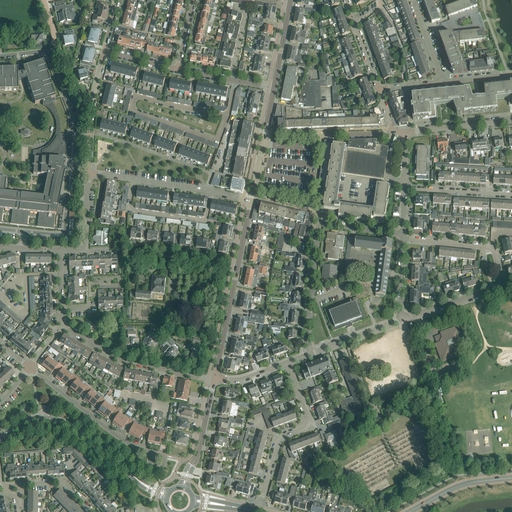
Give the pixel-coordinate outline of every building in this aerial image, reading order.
[(171,0),(169,0),(168,5),(172,6),(181,8),(183,3),(173,0),(171,0)] [(471,9),(467,0),(466,0),(462,2),(466,11),(471,9)] [(477,2),(476,0),(467,0),(471,9),(477,7),(475,2),(477,2)] [(129,2),(127,8),(137,10),(139,5),(144,6),(145,3),(139,1),(138,4),(129,2)] [(466,11),(462,2),(457,4),(460,13),(466,11)] [(104,5),(99,4),(96,3),(95,9),(96,9),(95,12),(107,15),(109,10),(108,10),(108,9),(103,8),(104,5)] [(425,6),(427,12),(436,9),(434,3),(425,6)] [(407,4),(399,7),(401,13),(409,9),(407,4)] [(460,13),(457,4),(451,6),(454,15),(460,13)] [(60,23),(64,22),(64,23),(65,24),(66,24),(66,23),(67,23),(67,22),(71,21),(70,19),(70,17),(73,16),(72,9),(73,9),(72,5),(66,6),(66,5),(54,7),(55,12),(57,12),(60,23)] [(172,6),(171,9),(170,12),(180,14),(181,8),(172,6)] [(454,15),(451,6),(445,8),(447,14),(448,17),(454,15)] [(266,14),(275,15),(276,9),(266,7),(265,10),(267,10),(266,14)] [(137,10),(127,8),(126,13),(136,16),(137,10)] [(212,16),(213,10),(210,9),(203,8),(202,14),(209,15),(212,16)] [(341,8),(333,11),(331,12),(333,18),(343,15),(341,8)] [(409,9),(401,13),(402,18),(411,15),(409,9)] [(427,12),(429,18),(438,15),(436,9),(427,12)] [(303,15),(304,12),(296,10),(295,17),(303,18),(309,19),(306,19),(307,15),(303,15)] [(228,15),(227,21),(232,22),(233,17),(237,18),(236,21),(241,22),(243,15),(238,14),(238,13),(232,12),(231,12),(229,11),(228,15)] [(92,20),(94,21),(101,23),(101,20),(105,21),(105,20),(106,20),(107,15),(95,12),(95,15),(93,15),(92,20)] [(170,12),(169,18),(179,20),(180,14),(170,12)] [(136,16),(126,13),(124,19),(134,22),(136,16)] [(210,22),(212,16),(209,15),(202,14),(201,19),(207,21),(210,22)] [(263,20),(274,22),(275,15),(266,14),(266,18),(264,17),(263,20)] [(333,18),(332,19),(334,25),(335,24),(345,21),(343,15),(333,18)] [(411,15),(402,18),(404,23),(413,20),(411,15)] [(438,15),(429,18),(432,23),(440,20),(438,15)] [(169,18),(167,24),(177,26),(179,20),(169,18)] [(132,28),(134,22),(124,19),(122,25),(132,28)] [(208,27),(211,28),(211,25),(209,25),(210,22),(207,21),(201,19),(199,25),(208,27)] [(413,20),(404,23),(406,28),(415,25),(413,20)] [(232,22),(227,21),(225,30),(238,33),(240,26),(235,24),(234,27),(231,27),(232,22)] [(334,29),(335,31),(348,27),(345,21),(335,24),(337,28),(334,29)] [(373,25),(372,22),(364,25),(366,31),(376,27),(375,25),(373,25)] [(164,23),(163,29),(165,29),(176,32),(177,26),(167,24),(164,23)] [(385,24),(383,25),(385,31),(393,28),(389,23),(385,24)] [(415,25),(406,28),(408,33),(416,30),(415,25)] [(273,34),(273,32),(272,31),(273,28),(263,26),(263,29),(265,30),(264,33),(261,32),(260,36),(268,37),(268,34),(271,35),(272,34),(273,34)] [(90,36),(101,39),(99,39),(101,33),(102,33),(98,32),(98,29),(90,27),(89,30),(91,31),(90,36)] [(348,27),(335,31),(336,34),(341,33),(342,36),(350,33),(348,27)] [(376,27),(366,31),(368,37),(376,34),(378,34),(379,33),(377,27),(376,27)] [(174,38),(176,32),(165,29),(163,35),(174,38)] [(293,29),(291,36),(299,37),(301,38),(305,38),(306,32),(304,31),(301,31),(301,30),(298,30),(293,29)] [(72,45),(74,44),(73,44),(71,37),(74,37),(73,30),(72,30),(72,31),(64,32),(65,38),(61,39),(61,40),(62,39),(63,46),(63,47),(66,46),(73,48),(72,45)] [(225,30),(223,39),(227,40),(229,35),(232,36),(232,39),(237,40),(238,33),(225,30)] [(416,30),(408,33),(410,38),(418,35),(416,30)] [(198,31),(196,37),(206,39),(208,40),(210,40),(211,37),(209,37),(207,36),(207,33),(198,31)] [(483,31),(477,31),(478,41),(487,40),(485,35),(484,36),(483,31)] [(117,35),(115,40),(118,41),(118,43),(117,45),(121,46),(121,44),(124,45),(125,38),(126,35),(127,33),(124,32),(123,35),(122,38),(120,37),(120,36),(117,35)] [(453,74),(467,73),(464,63),(456,43),(460,43),(459,33),(439,35),(453,74)] [(38,34),(31,35),(31,38),(31,40),(36,40),(36,42),(39,42),(44,42),(43,34),(38,34)] [(376,34),(368,37),(371,43),(378,40),(380,40),(378,34),(376,34)] [(396,34),(389,37),(391,43),(392,43),(398,40),(396,34)] [(126,47),(129,48),(131,40),(132,37),(126,35),(125,38),(124,45),(126,46),(126,47)] [(418,35),(410,38),(412,43),(420,40),(418,35)] [(86,41),(85,44),(89,45),(94,47),(98,48),(98,45),(98,44),(99,39),(101,39),(90,36),(88,42),(86,41)] [(291,36),(290,42),(295,43),(298,44),(302,45),(302,44),(304,44),(305,38),(301,38),(299,37),(291,36)] [(131,40),(129,48),(132,49),(133,47),(135,48),(137,39),(137,38),(132,37),(131,40)] [(196,37),(195,43),(195,45),(201,46),(204,46),(206,39),(196,37)] [(166,38),(163,48),(160,47),(158,55),(161,56),(162,55),(164,55),(168,39),(166,38)] [(270,41),(265,40),(258,38),(257,41),(260,42),(260,45),(269,47),(270,41)] [(337,41),(338,46),(337,47),(338,49),(350,45),(348,38),(343,40),(342,39),(337,41)] [(137,39),(135,48),(141,49),(142,47),(145,47),(146,40),(146,39),(146,41),(137,39)] [(174,49),(169,47),(170,44),(173,44),(174,41),(168,39),(164,55),(167,56),(166,57),(170,58),(171,53),(173,53),(174,49)] [(223,39),(221,48),(234,51),(236,44),(231,42),(230,46),(226,45),(227,40),(223,39)] [(153,52),(155,43),(149,42),(150,40),(146,40),(145,47),(147,48),(147,51),(153,52)] [(378,40),(371,43),(373,49),(381,47),(378,40)] [(398,40),(392,43),(394,49),(400,46),(398,40)] [(411,46),(413,51),(421,48),(419,43),(411,46)] [(193,45),(192,48),(188,47),(186,57),(191,58),(190,61),(196,62),(197,56),(198,51),(199,47),(196,46),(193,45)] [(260,45),(259,48),(256,48),(255,51),(268,54),(269,47),(260,45)] [(353,51),(350,45),(338,49),(338,52),(344,50),(345,54),(353,51)] [(84,46),(82,55),(95,59),(94,58),(96,53),(92,51),(93,49),(84,46)] [(381,47),(373,49),(375,55),(388,51),(387,48),(382,50),(381,47)] [(221,48),(219,56),(223,57),(224,53),(228,54),(227,57),(232,58),(234,51),(221,48)] [(302,55),(299,54),(300,50),(297,50),(289,48),(288,55),(302,57),(306,58),(306,56),(302,55)] [(421,48),(413,51),(414,56),(423,53),(421,48)] [(208,64),(210,65),(210,66),(214,67),(215,61),(217,62),(218,56),(219,51),(216,50),(215,59),(209,58),(208,64)] [(342,59),(337,60),(338,63),(342,62),(355,57),(353,51),(345,54),(341,55),(342,59)] [(388,54),(389,54),(388,51),(375,55),(377,62),(389,57),(388,54)] [(256,58),(257,54),(250,53),(249,57),(253,58),(252,64),(255,65),(264,67),(265,60),(256,58)] [(423,53),(414,56),(416,61),(425,58),(423,53)] [(80,61),(79,64),(80,64),(88,66),(92,67),(93,65),(93,64),(94,59),(95,59),(82,55),(80,61)] [(286,61),(294,63),(298,63),(298,59),(301,60),(302,57),(288,55),(286,61)] [(223,57),(219,56),(216,66),(220,66),(220,67),(231,69),(232,63),(222,62),(223,57)] [(355,57),(342,62),(344,68),(357,63),(355,57)] [(389,57),(377,62),(380,68),(392,63),(391,60),(390,57),(389,57)] [(425,58),(416,61),(418,66),(427,63),(425,58)] [(494,60),(487,61),(488,70),(494,70),(493,64),(495,64),(494,60)] [(41,102),(54,98),(55,97),(54,93),(52,94),(51,91),(53,91),(53,90),(52,90),(53,90),(51,91),(50,88),(52,87),(49,80),(48,80),(47,77),(48,77),(49,77),(48,76),(48,77),(47,77),(46,74),(47,74),(45,66),(43,66),(42,61),(43,61),(43,62),(44,62),(43,61),(34,64),(31,65),(32,65),(33,66),(27,68),(27,66),(23,67),(24,72),(27,79),(27,80),(35,104),(41,102)] [(476,72),(475,62),(464,63),(467,73),(476,72)] [(359,69),(357,63),(344,68),(346,74),(359,69)] [(395,69),(393,69),(391,66),(393,65),(392,63),(380,68),(382,74),(395,69)] [(427,63),(418,66),(420,72),(428,69),(427,63)] [(255,65),(254,69),(250,68),(249,72),(253,73),(253,72),(262,74),(264,67),(255,65)] [(78,72),(80,81),(88,83),(87,77),(88,77),(90,72),(92,73),(92,72),(88,71),(88,68),(80,66),(79,69),(78,72)] [(0,90),(18,90),(18,83),(18,81),(18,74),(17,68),(13,68),(13,70),(8,70),(8,68),(7,68),(8,70),(2,70),(2,68),(0,68),(0,90)] [(138,70),(133,68),(130,77),(137,79),(137,77),(139,78),(139,75),(136,74),(138,70)] [(354,78),(362,75),(359,69),(346,74),(347,77),(349,76),(351,80),(354,78)] [(395,69),(382,74),(384,80),(389,78),(389,80),(392,78),(390,73),(392,73),(393,73),(396,72),(395,69)] [(428,69),(420,72),(423,79),(427,79),(426,75),(430,74),(428,69)] [(21,73),(18,74),(18,81),(27,79),(24,72),(21,73)] [(287,72),(285,79),(295,80),(297,81),(298,77),(296,77),(296,74),(287,72)] [(143,82),(148,83),(150,74),(145,73),(144,77),(141,76),(140,81),(143,81),(143,82)] [(433,108),(433,106),(453,104),(457,115),(464,114),(464,118),(510,113),(510,106),(511,106),(511,78),(478,83),(479,88),(480,95),(475,95),(474,83),(447,86),(449,91),(436,93),(436,91),(410,94),(411,102),(409,102),(408,94),(405,94),(407,105),(411,104),(413,120),(436,117),(435,108),(433,108)] [(285,79),(284,86),(294,88),(296,88),(297,81),(295,80),(285,79)] [(359,81),(361,87),(369,85),(366,79),(359,81)] [(310,84),(305,83),(303,83),(299,104),(305,105),(309,88),(310,84)] [(361,87),(359,88),(355,90),(356,93),(357,96),(363,94),(371,91),(369,85),(361,87)] [(284,86),(283,93),(292,95),(294,88),(284,86)] [(305,105),(305,108),(315,107),(315,105),(315,102),(315,98),(315,95),(314,91),(314,87),(309,88),(305,105)] [(125,88),(124,95),(127,96),(131,97),(132,92),(128,91),(128,89),(125,88)] [(249,90),(247,99),(260,101),(261,96),(256,95),(256,92),(249,90)] [(371,91),(363,94),(364,97),(355,101),(355,103),(362,101),(373,97),(371,91)] [(396,98),(394,92),(387,94),(389,101),(396,98)] [(292,95),(283,93),(281,100),(291,101),(292,95)] [(183,100),(182,105),(190,106),(192,100),(191,100),(192,97),(189,97),(188,100),(188,101),(183,100)] [(372,107),(372,105),(375,103),(373,97),(362,101),(363,104),(367,103),(368,106),(369,108),(372,107)] [(41,150),(37,151),(37,158),(62,159),(63,155),(66,156),(67,134),(60,134),(60,129),(60,127),(60,123),(59,119),(57,114),(55,108),(52,104),(51,102),(55,101),(54,98),(41,102),(42,105),(46,107),(48,109),(51,111),(53,114),(55,118),(56,122),(57,126),(56,130),(56,133),(55,136),(54,138),(52,141),(50,144),(47,146),(44,148),(41,150)] [(392,107),(401,104),(398,104),(396,98),(389,101),(392,107)] [(392,107),(394,114),(403,111),(410,110),(409,106),(406,106),(407,110),(403,110),(401,104),(392,107)] [(286,107),(282,107),(277,106),(275,114),(273,128),(274,130),(278,130),(286,130),(286,126),(287,126),(287,123),(285,123),(285,121),(286,121),(286,107)] [(286,130),(303,129),(303,125),(302,125),(302,123),(304,123),(304,120),(303,120),(303,111),(286,107),(286,121),(285,121),(285,123),(287,123),(287,126),(286,126),(286,130)] [(370,118),(369,118),(369,120),(371,120),(371,122),(370,122),(370,127),(379,126),(379,123),(380,123),(380,120),(384,119),(380,107),(370,111),(370,118)] [(245,109),(244,114),(247,114),(247,117),(248,118),(253,119),(254,116),(256,116),(258,111),(245,109)] [(397,120),(399,126),(408,125),(408,123),(411,122),(410,110),(403,111),(394,114),(397,120)] [(303,129),(312,129),(311,114),(309,114),(310,112),(303,111),(303,120),(304,120),(304,123),(302,123),(302,125),(303,125),(303,129)] [(371,120),(369,120),(369,118),(370,118),(370,111),(368,111),(353,112),(353,118),(353,121),(354,121),(354,123),(354,127),(370,127),(370,122),(371,122),(371,120)] [(345,112),(339,113),(339,119),(336,119),(336,121),(338,121),(338,124),(337,124),(337,128),(345,128),(345,112)] [(353,118),(353,112),(345,112),(345,128),(354,127),(354,123),(354,121),(353,121),(353,118)] [(311,114),(312,129),(320,129),(320,124),(319,124),(319,122),(321,122),(321,120),(320,120),(319,113),(311,114)] [(320,129),(329,128),(328,113),(319,113),(320,120),(321,120),(321,122),(319,122),(319,124),(320,124),(320,129)] [(339,119),(339,113),(328,113),(329,128),(337,128),(337,124),(338,124),(338,121),(336,121),(336,119),(339,119)] [(232,130),(252,134),(254,125),(234,121),(232,130)] [(158,129),(160,130),(160,131),(164,132),(164,131),(165,131),(165,130),(166,130),(167,126),(160,123),(158,129)] [(135,139),(138,130),(133,128),(130,137),(133,138),(133,140),(135,140),(135,139)] [(140,141),(143,132),(138,130),(135,139),(138,140),(137,141),(139,142),(140,141)] [(230,139),(250,143),(252,134),(232,130),(230,139)] [(145,143),(148,134),(143,132),(140,141),(143,142),(142,143),(144,144),(145,143)] [(145,143),(147,144),(147,145),(149,146),(149,144),(150,144),(153,136),(148,134),(145,143)] [(159,148),(162,139),(158,137),(157,138),(155,137),(153,143),(155,144),(154,146),(157,147),(157,148),(159,149),(159,148)] [(164,150),(167,141),(162,139),(159,148),(162,149),(162,150),(163,151),(164,150)] [(248,152),(250,143),(230,139),(229,148),(248,152)] [(503,146),(502,139),(494,139),(495,146),(495,148),(500,148),(500,151),(501,151),(500,154),(500,163),(504,163),(505,151),(504,147),(503,147),(503,146)] [(172,143),(169,152),(172,153),(171,154),(173,154),(173,153),(174,153),(175,149),(177,145),(178,141),(173,140),(172,143)] [(167,141),(164,150),(167,151),(166,152),(168,153),(169,151),(169,152),(172,143),(167,141)] [(388,147),(376,145),(377,141),(349,142),(348,147),(327,144),(322,182),(324,182),(320,213),(332,214),(332,217),(341,218),(341,217),(352,219),(352,220),(357,220),(368,221),(368,222),(371,222),(372,215),(374,215),(373,222),(374,217),(386,218),(386,216),(385,215),(387,204),(388,205),(388,200),(388,199),(389,188),(390,188),(390,186),(377,184),(373,209),(337,204),(337,202),(357,205),(337,202),(337,204),(335,203),(340,173),(384,180),(388,147)] [(480,152),(479,141),(472,142),(473,150),(470,150),(470,151),(470,154),(470,160),(469,165),(480,165),(480,162),(474,162),(475,158),(473,153),(480,152)] [(487,152),(487,146),(486,141),(479,141),(480,152),(487,152)] [(455,144),(455,149),(455,152),(459,152),(459,151),(467,150),(466,143),(455,144)] [(186,148),(182,146),(178,155),(181,156),(181,157),(183,158),(183,157),(186,148)] [(426,176),(427,152),(427,147),(418,147),(416,180),(428,180),(428,178),(429,176),(426,176)] [(188,159),(191,150),(186,148),(183,157),(186,158),(186,159),(188,160),(188,159)] [(246,160),(248,152),(229,148),(227,156),(246,160)] [(193,160),(196,152),(191,150),(188,159),(191,160),(190,161),(192,162),(193,160)] [(193,160),(196,161),(195,163),(197,163),(198,162),(201,153),(196,152),(193,160)] [(198,162),(201,163),(200,164),(202,165),(202,164),(203,164),(206,155),(201,153),(198,162)] [(203,164),(205,165),(205,166),(207,167),(207,166),(211,157),(206,155),(203,164)] [(245,169),(246,160),(227,156),(225,165),(245,169)] [(469,165),(470,160),(466,159),(454,158),(454,157),(449,156),(449,163),(461,164),(469,165)] [(36,227),(54,229),(53,229),(55,215),(56,215),(58,206),(65,170),(62,170),(62,167),(63,167),(63,166),(62,166),(63,160),(64,159),(62,159),(37,158),(34,158),(33,174),(47,175),(43,197),(5,192),(6,178),(0,177),(0,223),(2,223),(1,223),(2,213),(12,214),(11,224),(10,224),(28,226),(27,226),(28,216),(38,217),(37,227),(36,227)] [(243,178),(245,169),(225,165),(223,174),(243,178)] [(435,178),(435,179),(438,179),(438,181),(444,181),(445,173),(439,173),(439,172),(435,171),(435,173),(435,178)] [(226,190),(241,193),(242,193),(243,193),(245,183),(244,182),(229,178),(223,176),(218,175),(215,174),(211,185),(221,187),(220,187),(227,189),(226,190)] [(105,182),(105,188),(117,190),(117,187),(113,187),(114,181),(109,180),(109,183),(105,182)] [(415,197),(415,205),(420,206),(423,206),(423,201),(427,201),(427,202),(431,202),(431,195),(428,195),(420,195),(416,195),(416,198),(415,197)] [(199,207),(206,208),(207,202),(204,202),(205,199),(200,198),(199,207)] [(255,212),(253,220),(254,220),(255,220),(258,221),(257,223),(263,225),(263,223),(264,223),(264,221),(268,206),(260,204),(258,205),(256,212),(255,212)] [(264,221),(264,223),(270,224),(270,222),(274,207),(272,207),(272,206),(271,206),(269,205),(268,205),(268,206),(264,221)] [(270,226),(269,226),(274,227),(274,225),(276,226),(276,224),(280,209),(274,207),(270,222),(270,224),(270,226)] [(276,227),(276,228),(282,229),(282,227),(283,225),(286,210),(280,209),(276,224),(276,226),(276,227)] [(282,229),(282,231),(284,231),(285,227),(289,228),(293,212),(291,211),(291,210),(287,210),(286,210),(283,225),(282,227),(282,229)] [(293,212),(289,228),(295,230),(296,225),(299,213),(293,212)] [(294,234),(292,242),(298,243),(305,215),(299,213),(296,225),(295,230),(294,234)] [(110,225),(111,220),(111,216),(100,215),(99,220),(101,220),(101,221),(101,222),(101,224),(104,224),(110,225)] [(305,215),(298,243),(305,245),(307,245),(306,250),(308,251),(309,243),(309,242),(310,233),(312,219),(312,217),(311,216),(311,215),(309,217),(305,215)] [(414,221),(414,229),(425,230),(425,224),(425,221),(428,221),(429,221),(429,217),(421,217),(421,218),(419,218),(419,216),(414,215),(414,216),(415,216),(415,221),(414,221)] [(232,224),(229,224),(226,223),(225,226),(224,226),(223,231),(232,233),(233,228),(231,228),(232,224)] [(141,240),(141,238),(144,239),(145,231),(146,228),(138,227),(137,230),(136,239),(141,240)] [(266,227),(265,230),(256,228),(255,235),(263,236),(264,233),(266,233),(267,230),(280,233),(280,232),(280,230),(266,227)] [(95,242),(96,242),(96,244),(95,245),(94,245),(95,246),(95,245),(96,245),(98,245),(105,245),(107,244),(105,242),(105,241),(107,239),(105,237),(105,234),(108,234),(108,229),(103,229),(103,232),(101,232),(96,231),(96,236),(95,236),(94,237),(93,237),(93,238),(93,239),(93,240),(94,241),(95,242)] [(137,230),(134,229),(129,229),(128,236),(131,237),(131,238),(136,239),(137,230)] [(144,239),(147,239),(147,241),(152,241),(154,232),(148,231),(145,231),(144,239)] [(220,231),(219,236),(225,237),(232,239),(233,238),(233,237),(231,236),(232,233),(223,231),(220,231)] [(338,232),(326,231),(323,262),(337,264),(339,246),(344,246),(345,237),(337,236),(338,232)] [(157,242),(158,241),(161,241),(162,233),(159,233),(154,232),(152,241),(157,242)] [(162,233),(161,241),(164,241),(163,243),(169,244),(170,234),(165,233),(165,234),(162,233)] [(177,243),(178,236),(175,235),(170,234),(169,244),(174,245),(174,243),(177,243)] [(268,248),(269,245),(265,244),(266,241),(263,240),(263,236),(255,235),(254,235),(253,235),(252,237),(253,238),(254,238),(253,241),(261,243),(261,246),(263,247),(262,247),(268,248)] [(186,236),(181,236),(178,236),(177,243),(180,244),(180,245),(185,246),(186,236)] [(193,246),(194,238),(192,238),(192,237),(186,236),(185,246),(190,247),(190,245),(193,246)] [(382,242),(353,238),(348,237),(343,278),(347,278),(351,248),(352,248),(381,251),(375,294),(376,294),(375,296),(383,297),(384,295),(385,295),(392,242),(382,241),(382,242)] [(502,239),(503,247),(511,245),(511,242),(510,239),(510,237),(502,239)] [(196,246),(196,248),(201,248),(203,239),(197,239),(197,238),(194,238),(193,246),(196,246)] [(203,239),(201,248),(206,249),(207,248),(210,248),(211,240),(208,240),(203,239)] [(509,252),(511,251),(511,249),(511,248),(511,245),(503,247),(505,255),(509,254),(509,252)] [(219,247),(218,253),(219,253),(219,255),(225,257),(226,254),(228,254),(229,249),(219,247)] [(252,248),(251,254),(258,256),(259,249),(257,249),(252,248)] [(286,253),(285,256),(295,257),(294,263),(305,264),(305,258),(302,258),(295,257),(295,254),(290,254),(286,253)] [(258,256),(251,254),(249,261),(259,263),(261,256),(258,256)] [(338,267),(329,266),(324,265),(322,279),(325,280),(325,281),(332,282),(332,281),(336,281),(338,267)] [(247,270),(246,277),(257,279),(257,278),(258,279),(260,274),(264,275),(266,275),(266,271),(267,268),(260,267),(255,266),(254,271),(252,271),(247,270)] [(448,272),(444,272),(440,273),(438,273),(438,276),(440,282),(444,281),(441,273),(448,272)] [(412,274),(411,281),(416,281),(418,281),(418,283),(423,283),(423,282),(423,278),(423,275),(419,275),(412,274)] [(151,293),(164,294),(166,278),(153,277),(151,293)] [(255,288),(257,279),(246,277),(244,286),(255,288)] [(467,277),(461,278),(462,281),(463,284),(463,286),(464,289),(470,287),(467,277)] [(467,277),(470,287),(478,285),(477,281),(475,281),(474,278),(470,279),(470,277),(467,277)] [(453,281),(450,282),(454,292),(459,290),(459,289),(461,288),(459,282),(457,283),(454,283),(453,281)] [(446,286),(443,287),(446,295),(448,294),(448,295),(451,294),(451,293),(454,292),(450,282),(445,283),(446,286)] [(284,289),(283,292),(285,292),(290,293),(289,295),(291,295),(291,299),(301,300),(301,294),(296,293),(294,293),(294,290),(291,290),(284,289)] [(411,291),(410,304),(421,304),(421,294),(421,292),(417,292),(416,292),(416,291),(411,291)] [(151,293),(136,292),(136,298),(151,300),(151,293)] [(242,295),(241,301),(248,303),(251,303),(252,297),(242,295)] [(240,308),(247,310),(250,310),(252,304),(251,304),(251,303),(248,303),(241,301),(241,302),(240,302),(239,304),(239,305),(238,307),(239,308),(240,308)] [(325,309),(333,331),(348,327),(348,326),(365,320),(359,302),(346,306),(345,303),(325,309)] [(293,308),(289,308),(279,307),(278,307),(278,310),(287,311),(287,310),(289,310),(288,318),(299,319),(299,313),(292,312),(293,308)] [(40,310),(40,313),(40,319),(47,321),(48,321),(50,321),(50,317),(49,317),(49,315),(52,315),(52,310),(40,310)] [(249,322),(254,323),(264,325),(265,317),(260,316),(257,315),(251,314),(250,319),(249,322)] [(238,315),(236,326),(243,328),(245,321),(246,321),(247,317),(238,315)] [(28,319),(24,323),(23,324),(27,327),(31,322),(28,319)] [(47,321),(40,319),(37,323),(40,325),(38,327),(45,332),(48,328),(44,325),(47,321)] [(5,323),(0,329),(0,330),(4,333),(12,324),(10,323),(8,321),(5,323)] [(12,324),(4,333),(8,337),(9,336),(11,337),(15,331),(14,330),(14,327),(12,324)] [(34,327),(32,329),(37,334),(41,337),(45,332),(38,327),(35,325),(34,327)] [(236,326),(234,333),(245,336),(247,329),(243,328),(236,326)] [(268,326),(268,328),(278,337),(280,335),(281,331),(281,327),(278,327),(268,326)] [(435,344),(442,362),(460,355),(459,352),(461,352),(463,347),(463,345),(465,345),(458,327),(440,333),(441,335),(438,336),(439,337),(439,336),(439,338),(438,340),(437,341),(436,341),(437,343),(435,344)] [(24,333),(14,345),(19,348),(24,341),(21,339),(24,337),(26,335),(25,334),(28,330),(27,329),(24,333)] [(282,329),(282,332),(289,332),(288,342),(296,343),(297,332),(291,331),(291,330),(282,329)] [(15,331),(11,337),(9,338),(11,340),(10,341),(14,345),(23,333),(21,335),(20,334),(15,331)] [(128,339),(125,338),(125,345),(129,345),(129,344),(131,344),(131,346),(133,346),(134,347),(136,347),(137,346),(138,347),(138,339),(135,339),(136,331),(127,331),(127,335),(128,335),(128,339)] [(147,347),(149,348),(150,349),(151,350),(152,349),(154,350),(157,343),(154,341),(157,335),(149,331),(148,335),(147,338),(145,337),(142,343),(146,345),(146,344),(148,345),(147,347)] [(358,360),(396,349),(404,376),(413,373),(401,332),(390,336),(392,340),(355,351),(358,360)] [(59,336),(56,341),(64,345),(68,338),(64,335),(62,338),(59,336)] [(259,338),(247,335),(245,341),(257,344),(259,338)] [(73,340),(68,338),(64,345),(69,348),(73,340)] [(164,346),(161,350),(164,353),(166,351),(168,353),(165,356),(169,359),(171,356),(174,358),(179,353),(177,351),(178,350),(180,348),(175,343),(169,338),(166,341),(163,344),(164,346)] [(19,348),(23,351),(30,342),(28,340),(26,343),(24,341),(19,348)] [(78,343),(73,340),(69,348),(73,351),(78,343)] [(30,342),(23,351),(27,355),(28,354),(32,348),(30,346),(32,343),(30,342)] [(231,342),(230,347),(232,347),(231,348),(230,348),(242,351),(244,351),(245,344),(244,344),(243,344),(240,343),(238,343),(233,342),(233,343),(231,342)] [(83,346),(78,343),(73,351),(78,354),(83,346)] [(272,349),(272,351),(274,356),(280,354),(277,347),(276,345),(271,347),(272,349)] [(284,349),(283,345),(277,347),(280,354),(288,351),(287,348),(284,349)] [(78,354),(83,356),(87,349),(83,346),(78,354)] [(52,353),(57,357),(59,354),(54,350),(49,347),(47,351),(51,354),(52,353)] [(235,358),(242,360),(243,357),(241,356),(242,354),(242,351),(230,348),(230,350),(229,351),(229,353),(229,354),(230,354),(236,356),(235,358)] [(83,356),(88,359),(92,351),(87,349),(83,356)] [(264,349),(259,350),(263,362),(266,361),(265,360),(269,358),(266,351),(265,352),(264,349)] [(190,357),(189,359),(194,362),(195,359),(198,353),(193,350),(190,357)] [(263,362),(259,350),(255,352),(256,355),(255,356),(257,363),(261,361),(261,363),(263,362)] [(94,353),(88,363),(93,366),(99,356),(94,353)] [(47,369),(54,360),(47,355),(46,355),(44,354),(41,358),(45,361),(42,365),(47,369)] [(99,356),(93,366),(98,368),(103,359),(99,356)] [(332,370),(329,363),(327,358),(306,366),(307,371),(303,372),(306,380),(323,373),(328,385),(338,381),(335,372),(330,373),(329,371),(332,370)] [(343,414),(344,414),(356,410),(356,409),(355,408),(355,407),(354,406),(354,405),(353,404),(352,404),(351,403),(355,402),(358,411),(359,410),(360,413),(367,410),(366,407),(367,407),(349,358),(340,362),(353,397),(340,402),(342,407),(342,406),(343,408),(342,408),(342,409),(342,410),(342,412),(343,413),(343,414)] [(103,359),(98,368),(102,371),(104,369),(108,361),(103,359)] [(58,370),(61,365),(63,364),(60,362),(59,363),(54,360),(47,369),(51,373),(55,368),(58,370)] [(104,369),(108,372),(113,364),(108,361),(104,369)] [(235,366),(239,367),(240,363),(229,361),(227,370),(234,371),(235,366)] [(61,380),(68,371),(63,368),(66,365),(63,363),(63,364),(61,365),(58,370),(60,372),(55,378),(60,381),(61,380)] [(113,364),(108,372),(113,375),(118,367),(113,364)] [(15,374),(13,371),(8,366),(5,369),(12,377),(15,374)] [(122,370),(118,367),(113,375),(118,377),(122,370)] [(5,369),(4,370),(1,372),(8,380),(12,377),(5,369)] [(66,384),(70,379),(72,381),(76,376),(73,374),(68,371),(61,380),(66,384)] [(0,377),(5,383),(8,380),(1,372),(0,373),(0,377)] [(75,391),(81,384),(82,383),(79,381),(80,380),(76,376),(72,381),(74,383),(70,388),(75,391)] [(152,376),(150,384),(155,385),(154,388),(157,388),(159,378),(157,378),(157,377),(152,376)] [(278,389),(281,388),(280,386),(284,385),(282,379),(283,379),(282,378),(281,376),(274,378),(278,389)] [(173,383),(173,378),(167,377),(167,378),(164,377),(162,383),(165,383),(165,386),(172,387),(173,383)] [(191,382),(180,380),(179,380),(176,394),(171,393),(170,397),(175,398),(176,398),(175,399),(187,401),(191,382)] [(264,381),(260,382),(261,383),(260,383),(262,387),(260,388),(262,394),(268,392),(268,393),(272,392),(270,388),(271,388),(268,381),(264,382),(264,381)] [(86,392),(89,388),(90,387),(85,384),(84,385),(82,383),(81,384),(75,391),(80,395),(84,390),(86,392)] [(248,388),(250,393),(251,395),(255,393),(257,398),(260,397),(258,392),(256,385),(248,388)] [(321,395),(319,391),(322,390),(320,386),(314,388),(315,391),(309,393),(311,399),(321,395)] [(90,387),(89,388),(86,392),(88,394),(84,400),(88,404),(89,403),(95,395),(92,393),(94,391),(90,387)] [(234,391),(226,390),(225,397),(234,399),(234,395),(238,396),(239,392),(234,391)] [(98,401),(100,403),(105,398),(98,392),(95,395),(89,403),(94,406),(98,401)] [(313,404),(316,403),(317,406),(327,402),(325,398),(322,399),(321,395),(311,399),(313,404)] [(103,405),(98,411),(102,415),(109,406),(112,403),(105,398),(100,403),(103,405)] [(224,402),(222,408),(234,411),(235,407),(236,404),(231,403),(224,402)] [(315,409),(317,415),(327,411),(326,408),(328,407),(327,402),(317,406),(318,408),(315,409)] [(182,404),(179,404),(177,411),(181,412),(181,415),(191,418),(193,411),(190,410),(191,406),(182,404)] [(107,418),(112,412),(114,414),(118,410),(119,408),(117,406),(116,407),(114,406),(112,408),(109,406),(102,415),(107,418)] [(268,411),(267,409),(266,406),(258,409),(260,414),(262,413),(268,411)] [(117,416),(112,422),(117,426),(123,417),(119,414),(120,412),(122,409),(120,407),(119,408),(118,410),(114,414),(117,416)] [(234,411),(222,408),(221,414),(228,416),(233,417),(234,414),(234,411)] [(323,419),(324,422),(325,425),(328,424),(334,421),(333,418),(331,414),(328,414),(327,411),(317,415),(320,421),(323,419)] [(294,412),(289,413),(288,414),(291,421),(297,419),(294,412)] [(123,417),(117,426),(122,429),(127,423),(129,425),(132,420),(133,419),(126,414),(123,417)] [(288,414),(282,416),(285,423),(291,421),(288,414)] [(280,426),(285,423),(282,416),(277,418),(280,426)] [(178,418),(176,423),(177,424),(180,424),(179,428),(184,429),(189,430),(189,429),(190,427),(189,426),(190,424),(187,423),(188,420),(183,419),(178,418)] [(273,425),(274,427),(274,428),(280,426),(277,418),(271,420),(272,422),(273,425)] [(220,420),(219,426),(230,429),(231,426),(232,424),(235,424),(235,420),(229,419),(229,422),(220,420)] [(334,421),(328,424),(330,429),(342,425),(340,419),(337,420),(334,421)] [(132,426),(128,433),(134,436),(139,427),(134,424),(135,422),(132,420),(129,425),(132,426)] [(148,429),(146,434),(149,434),(149,436),(147,442),(153,443),(155,433),(156,430),(153,430),(152,429),(152,427),(148,426),(148,429)] [(242,441),(245,432),(244,432),(242,437),(230,434),(230,432),(230,429),(221,427),(219,426),(217,432),(227,434),(226,437),(232,439),(242,441)] [(139,439),(143,432),(146,434),(148,429),(145,427),(144,429),(139,427),(134,436),(139,439)] [(155,433),(153,443),(159,445),(160,442),(161,442),(162,439),(163,439),(164,434),(165,431),(159,430),(156,429),(156,430),(155,433)] [(327,443),(335,440),(337,439),(336,436),(337,436),(335,431),(331,433),(331,434),(326,436),(324,431),(320,432),(323,441),(326,439),(327,443)] [(181,436),(181,433),(175,432),(174,436),(177,437),(176,443),(187,445),(188,438),(181,436)] [(318,453),(320,452),(319,450),(317,443),(320,442),(321,444),(323,443),(319,434),(317,435),(317,434),(311,436),(314,444),(318,453)] [(314,444),(311,436),(306,438),(309,446),(314,444)] [(214,445),(219,447),(222,447),(223,444),(226,444),(227,441),(216,438),(214,445)] [(303,448),(309,446),(306,438),(300,440),(303,448)] [(242,441),(232,439),(231,439),(230,441),(232,442),(231,444),(240,446),(239,449),(240,449),(242,441)] [(300,440),(294,443),(297,450),(303,448),(300,440)] [(287,450),(291,459),(295,460),(298,460),(297,458),(295,459),(294,456),(293,455),(292,452),(297,450),(294,443),(289,445),(290,449),(287,450)] [(219,463),(219,461),(222,461),(222,457),(223,457),(224,455),(224,453),(213,451),(212,459),(214,459),(214,462),(219,463)] [(80,462),(75,468),(77,470),(82,464),(86,468),(89,466),(91,464),(87,460),(85,458),(80,462)] [(291,461),(283,459),(282,465),(290,467),(291,461)] [(210,463),(209,471),(217,473),(218,469),(221,469),(222,466),(210,463)] [(15,478),(15,470),(14,466),(14,464),(7,465),(7,467),(5,467),(6,474),(7,474),(8,477),(10,476),(10,479),(15,478)] [(282,465),(280,471),(288,473),(290,467),(282,465)] [(257,475),(259,469),(251,467),(249,473),(257,475)] [(77,470),(69,478),(73,482),(81,474),(77,470)] [(280,471),(278,476),(286,479),(288,473),(280,471)] [(85,478),(81,474),(73,482),(76,486),(85,478)] [(277,482),(282,484),(285,484),(286,479),(278,476),(277,482)] [(206,484),(209,485),(211,485),(210,488),(216,490),(218,479),(208,477),(207,480),(206,480),(206,483),(206,484)] [(86,479),(85,478),(76,486),(80,490),(88,481),(86,479)] [(386,478),(370,487),(374,493),(390,485),(386,478)] [(80,490),(81,489),(85,493),(93,484),(92,482),(92,483),(89,480),(88,481),(80,490)] [(230,487),(234,488),(233,489),(237,490),(236,492),(242,494),(245,482),(236,480),(236,481),(232,480),(231,484),(230,487)] [(245,482),(242,494),(248,495),(249,493),(252,493),(254,486),(249,484),(249,483),(245,482)] [(89,496),(95,490),(93,488),(95,486),(93,484),(85,493),(89,496)] [(50,494),(52,496),(53,497),(57,500),(64,493),(60,490),(59,490),(57,488),(50,494)] [(93,500),(101,492),(99,490),(97,492),(95,490),(89,496),(93,500)] [(313,503),(312,507),(310,511),(317,511),(320,502),(314,501),(315,499),(315,500),(318,491),(314,490),(313,493),(311,498),(310,503),(313,503)] [(281,504),(283,496),(284,493),(283,493),(283,495),(279,494),(279,492),(275,491),(273,499),(275,500),(275,502),(281,504)] [(101,492),(93,500),(96,504),(95,505),(102,498),(100,496),(103,494),(101,492)] [(68,497),(64,493),(57,500),(61,504),(68,497)] [(287,506),(290,495),(284,493),(283,496),(281,504),(287,506)] [(303,495),(301,500),(299,509),(305,511),(307,502),(310,503),(311,498),(303,495)] [(61,504),(65,508),(72,501),(68,497),(61,504)] [(108,501),(106,499),(103,501),(102,499),(103,498),(102,498),(95,505),(99,509),(108,501)] [(292,498),(290,505),(293,506),(293,507),(299,509),(301,500),(295,499),(292,498)] [(76,505),(72,501),(65,508),(69,511),(76,505)] [(109,502),(108,501),(99,509),(102,511),(103,511),(111,504),(109,502)] [(324,511),(326,504),(320,502),(317,511),(324,511)]
